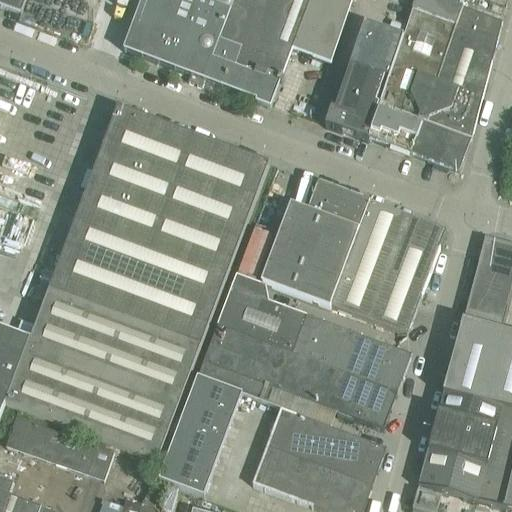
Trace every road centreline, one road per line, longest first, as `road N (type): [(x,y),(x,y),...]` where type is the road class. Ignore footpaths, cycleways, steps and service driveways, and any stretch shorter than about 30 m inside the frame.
road 1 (unclassified): [(0,42),(470,214)]
road 2 (unclassified): [(397,511),(470,214)]
road 3 (unknown): [(0,260),(41,204),(96,77)]
road 4 (unclassified): [(470,214),(511,61)]
